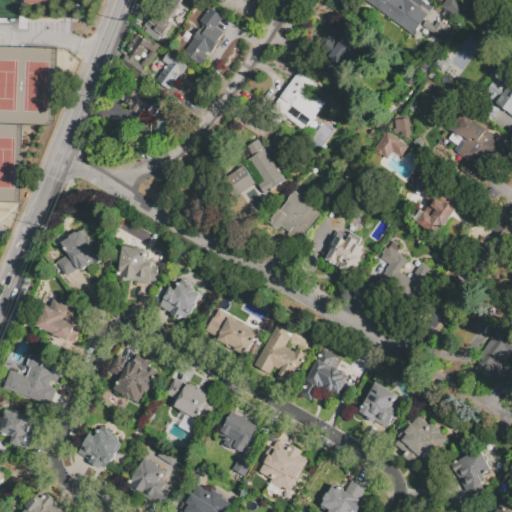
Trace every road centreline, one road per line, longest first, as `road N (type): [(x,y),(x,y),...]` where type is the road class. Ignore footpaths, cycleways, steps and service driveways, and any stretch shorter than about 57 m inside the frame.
road 1 (residential): [(115,511),(69,482),(56,460),(94,345),(124,322),(382,463),(399,486),(393,511)]
road 2 (residential): [(62,161),(421,345)]
road 3 (residential): [(115,188),(177,151),(210,117),(288,0)]
road 4 (tertiary): [(39,217),(128,0)]
road 5 (residential): [(421,345),(511,213)]
